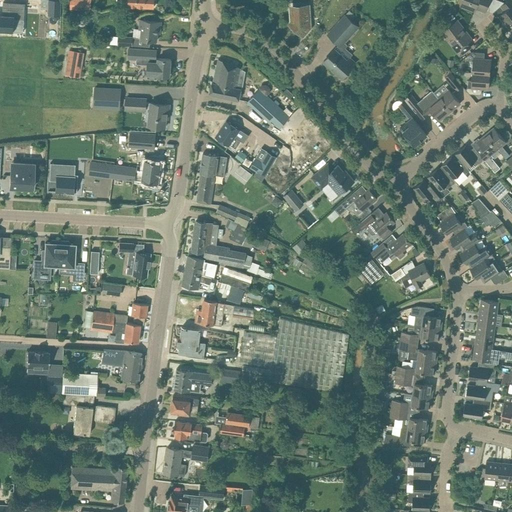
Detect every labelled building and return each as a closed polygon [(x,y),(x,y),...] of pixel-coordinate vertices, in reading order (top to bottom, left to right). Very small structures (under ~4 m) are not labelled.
[(41,0),(41,9),(49,9),(48,15),(61,16),(61,0),(41,0)] [(70,0),(70,9),(78,10),(78,0),(70,0)] [(462,0),(461,5),(475,10),(477,5),(485,9),(484,11),(485,11),(489,0),(462,0)] [(505,11),(499,16),(505,22),(508,26),(511,31),(511,6),(511,0),(507,0),(504,3),(501,6),(505,11)] [(0,30),(14,31),(14,19),(24,20),(25,4),(3,2),(3,3),(2,15),(0,14),(0,30)] [(294,21),(290,25),(303,36),(310,28),(309,4),(293,5),(294,21)] [(344,42),(358,26),(352,20),(355,16),(349,11),(328,35),(339,44),(330,54),(324,61),(337,74),(338,73),(340,75),(340,76),(342,78),(348,70),(355,63),(349,58),(352,54),(345,48),(348,45),(344,42)] [(160,29),(161,23),(161,21),(139,19),(139,29),(141,29),(140,39),(157,41),(158,28),(160,29)] [(449,26),(442,32),(443,33),(443,32),(445,31),(456,46),(455,47),(453,45),(453,46),(460,55),(463,53),(471,47),(467,42),(472,39),(457,20),(449,26)] [(132,38),(118,37),(117,44),(132,45),(132,38)] [(148,64),(147,79),(157,79),(157,75),(170,76),(171,59),(148,58),(149,50),(128,49),(128,59),(137,60),(137,64),(148,64)] [(80,77),(82,65),(84,53),(69,51),(69,53),(67,68),(65,74),(80,77)] [(468,55),(470,58),(469,65),(473,65),(472,73),(489,74),(491,59),(484,59),(484,53),(476,52),(472,52),(468,55)] [(238,88),(240,74),(245,75),(246,72),(238,67),(218,59),(213,83),(212,83),(209,94),(239,101),(241,89),(238,88)] [(462,87),(450,73),(450,74),(448,72),(445,75),(446,77),(445,77),(457,91),(462,87)] [(472,81),(468,80),(467,87),(465,89),(469,94),(473,94),(481,95),(482,89),(488,89),(489,74),(472,73),(472,81)] [(121,88),(94,87),(93,108),(120,110),(121,88)] [(259,89),(247,102),(269,123),(272,120),(280,127),(290,117),(267,96),(259,89)] [(284,92),(291,98),(294,95),(287,89),(284,92)] [(438,98),(450,112),(460,103),(449,89),(438,98)] [(439,121),(450,112),(438,98),(434,93),(420,105),(418,103),(412,107),(422,119),(428,115),(427,113),(430,110),(439,121)] [(148,126),(165,128),(166,113),(169,114),(169,104),(151,103),(146,103),(146,99),(125,98),(125,110),(145,111),(146,108),(150,109),(148,126)] [(408,118),(415,112),(406,100),(399,106),(408,118)] [(422,139),(427,135),(412,118),(407,123),(410,126),(403,132),(415,146),(423,139),(422,139)] [(227,120),(215,137),(229,146),(229,145),(236,149),(241,141),(235,136),(240,129),(227,120)] [(485,134),(497,149),(498,149),(503,155),(507,152),(502,146),(506,143),(494,127),(485,134)] [(129,147),(154,148),(155,134),(130,132),(129,147)] [(294,133),(277,156),(302,175),(319,152),(294,133)] [(476,141),(483,150),(479,154),(489,166),(492,168),(497,164),(492,158),(494,157),(491,154),(497,149),(485,134),(476,141)] [(456,154),(460,159),(467,167),(473,162),(476,165),(484,159),(486,162),(484,163),(487,168),(489,166),(479,154),(474,147),(470,151),(466,146),(456,154)] [(261,148),(250,167),(265,176),(276,157),(261,148)] [(201,173),(197,201),(207,203),(211,203),(215,175),(216,175),(224,176),(225,169),(227,156),(219,155),(213,154),(203,153),(200,172),(201,173)] [(442,165),(446,170),(456,182),(458,185),(468,178),(465,174),(470,170),(467,167),(460,159),(456,162),(452,157),(442,165)] [(161,162),(148,161),(147,171),(136,169),(137,168),(114,164),(113,165),(91,161),(89,175),(135,182),(135,179),(142,180),(142,181),(158,183),(161,162)] [(10,171),(9,187),(32,189),(34,165),(19,164),(11,163),(10,171)] [(50,166),(49,180),(50,180),(50,178),(56,179),(56,181),(55,192),(66,192),(74,193),(74,192),(77,192),(77,188),(78,182),(75,182),(75,174),(71,174),(71,166),(59,165),(51,165),(51,163),(50,163),(50,166)] [(312,177),(321,189),(331,201),(339,194),(347,188),(354,181),(348,174),(347,176),(338,165),(333,169),(328,163),(320,170),(312,177)] [(428,177),(432,182),(444,196),(445,196),(450,192),(448,188),(456,182),(446,170),(442,174),(438,168),(428,177)] [(436,202),(444,196),(432,182),(428,185),(424,180),(414,188),(425,202),(432,196),(436,202)] [(499,192),(505,187),(499,181),(490,189),(499,199),(503,196),(499,192)] [(476,189),(482,195),(487,191),(481,185),(476,189)] [(339,215),(355,202),(362,210),(356,215),(360,220),(371,211),(368,207),(377,198),(369,189),(359,197),(354,192),(334,209),(339,215)] [(291,190),(283,197),(295,211),(303,205),(291,190)] [(459,195),(464,201),(469,197),(463,191),(459,195)] [(506,207),(511,202),(511,198),(507,193),(509,191),(499,199),(506,207)] [(276,197),(273,201),(274,204),(278,207),(282,201),(276,197)] [(480,218),(483,216),(490,211),(479,198),(472,202),(477,210),(476,212),(480,218)] [(217,212),(235,220),(235,221),(238,222),(246,227),(249,221),(250,217),(238,212),(238,213),(220,204),(217,212)] [(451,206),(445,210),(450,217),(454,214),(456,213),(454,210),(451,206)] [(492,210),(481,218),(487,226),(491,223),(494,227),(501,220),(492,210)] [(371,213),(358,224),(362,228),(363,230),(366,228),(371,234),(375,234),(378,231),(385,239),(393,231),(389,227),(395,222),(387,212),(385,214),(376,221),(375,220),(375,219),(371,213)] [(452,230),(455,235),(464,229),(468,226),(464,222),(461,224),(454,214),(450,217),(440,224),(447,234),(452,230)] [(189,249),(188,255),(199,257),(200,251),(205,252),(204,256),(221,259),(220,262),(225,263),(225,264),(242,267),(242,266),(245,254),(228,251),(229,248),(216,246),(210,245),(213,223),(196,221),(192,250),(189,249)] [(234,230),(230,239),(242,245),(244,241),(264,251),(269,240),(249,231),(250,229),(246,227),(238,222),(234,230)] [(358,224),(352,229),(355,234),(362,228),(358,224)] [(499,235),(507,230),(503,225),(495,230),(499,235)] [(462,245),(465,250),(474,244),(483,238),(477,230),(469,236),(464,229),(455,235),(450,239),(457,249),(462,245)] [(403,233),(396,240),(389,246),(388,248),(383,242),(371,252),(381,264),(394,252),(400,259),(405,255),(402,251),(412,243),(403,233)] [(292,247),(299,254),(308,246),(302,239),(292,247)] [(50,265),(59,265),(60,241),(52,240),(51,243),(45,242),(44,255),(42,255),(41,260),(34,260),(33,278),(49,279),(50,265)] [(69,241),(60,241),(59,265),(67,266),(67,274),(73,274),(72,280),(83,281),(84,263),(76,262),(77,257),(74,257),(75,244),(69,244),(69,241)] [(119,242),(119,251),(129,251),(128,258),(135,259),(134,267),(126,266),(125,274),(133,275),(135,275),(135,277),(143,278),(144,276),(146,277),(148,267),(149,267),(149,263),(151,253),(139,252),(136,252),(132,251),(133,244),(133,243),(119,242)] [(472,260),(475,265),(492,254),(492,253),(487,245),(479,250),(474,244),(465,250),(460,253),(467,264),(472,260)] [(0,268),(9,269),(10,256),(9,256),(9,247),(0,246),(0,268)] [(415,248),(411,251),(416,257),(420,254),(415,248)] [(91,251),(89,273),(97,274),(99,251),(91,251)] [(472,267),(470,268),(477,279),(480,277),(484,283),(490,279),(491,278),(494,283),(495,283),(499,282),(508,276),(505,271),(502,271),(502,270),(495,260),(496,260),(492,254),(475,265),(472,267)] [(188,255),(185,270),(202,274),(203,268),(205,258),(199,257),(188,255)] [(369,262),(361,269),(368,278),(366,280),(371,285),(372,283),(383,274),(385,278),(389,275),(384,269),(382,271),(372,259),(371,258),(368,261),(369,262)] [(424,262),(415,267),(408,270),(417,288),(423,285),(421,281),(431,276),(424,262)] [(224,267),(220,280),(247,290),(252,276),(224,267)] [(391,274),(395,280),(405,274),(401,267),(391,274)] [(185,270),(181,285),(191,287),(198,289),(200,282),(210,285),(212,278),(205,276),(205,275),(202,274),(185,270)] [(218,281),(217,287),(220,288),(229,290),(228,294),(226,300),(240,304),(244,290),(231,286),(229,285),(229,284),(226,283),(226,284),(222,282),(218,281)] [(119,295),(120,286),(103,284),(102,293),(119,295)] [(196,313),(195,322),(201,322),(201,323),(222,326),(223,316),(223,312),(229,313),(233,314),(234,305),(225,303),(217,302),(217,301),(214,300),(204,299),(203,310),(200,310),(199,314),(196,313)] [(498,301),(495,301),(481,299),(479,311),(497,313),(498,301)] [(134,315),(133,322),(144,323),(147,304),(133,302),(132,306),(129,305),(128,314),(134,315)] [(376,308),(379,314),(385,311),(382,304),(376,308)] [(240,306),(239,315),(253,317),(254,309),(240,306)] [(414,325),(422,326),(441,328),(442,317),(427,315),(428,307),(417,306),(412,307),(411,315),(415,316),(414,325)] [(91,327),(90,329),(112,332),(117,332),(115,342),(123,342),(124,340),(137,342),(140,324),(144,325),(144,323),(133,322),(133,323),(126,322),(113,320),(114,313),(93,311),(91,327)] [(495,325),(497,313),(479,311),(478,323),(495,325)] [(240,364),(243,364),(241,377),(341,391),(349,334),(280,318),(280,316),(277,316),(276,323),(279,323),(277,336),(244,331),(240,364)] [(47,320),(46,337),(56,337),(56,320),(47,320)] [(493,337),(495,325),(478,323),(476,335),(493,337)] [(401,332),(400,340),(418,343),(418,337),(421,337),(429,338),(439,340),(441,328),(422,326),(414,325),(413,333),(401,332)] [(199,342),(200,339),(201,329),(182,326),(181,335),(183,335),(182,338),(179,338),(178,340),(206,343),(199,342)] [(492,349),(493,337),(476,335),(475,347),(492,349)] [(204,357),(206,343),(178,340),(177,347),(179,347),(178,354),(204,357)] [(438,351),(428,350),(417,348),(418,343),(400,340),(399,349),(409,350),(408,358),(411,359),(436,362),(438,351)] [(475,347),(473,359),(482,360),(482,362),(492,363),(496,364),(497,364),(499,350),(492,349),(475,347)] [(125,351),(103,349),(102,363),(123,365),(121,378),(138,381),(142,353),(125,351)] [(27,351),(27,367),(27,373),(36,373),(36,367),(48,368),(48,374),(47,379),(47,392),(61,392),(62,372),(63,365),(49,364),(49,352),(42,352),(42,351),(40,351),(36,350),(35,350),(35,351),(27,351)] [(414,368),(416,368),(416,371),(434,374),(436,362),(411,359),(410,368),(414,368)] [(470,366),(468,379),(476,380),(479,381),(479,380),(487,381),(494,382),(495,376),(496,364),(492,363),(482,362),(481,368),(478,368),(470,366)] [(410,368),(397,366),(396,374),(413,377),(414,368),(410,368)] [(223,368),(221,381),(239,384),(241,371),(223,368)] [(193,371),(176,369),(174,388),(190,391),(190,390),(201,391),(201,383),(212,384),(213,374),(192,372),(193,371)] [(77,393),(96,394),(96,395),(105,396),(105,388),(97,387),(98,374),(96,374),(96,371),(91,371),(91,374),(80,373),(62,372),(61,392),(77,393)] [(412,385),(413,377),(396,374),(394,383),(412,385)] [(494,382),(487,381),(479,380),(479,381),(479,386),(467,385),(465,397),(477,399),(491,401),(493,388),(499,389),(500,383),(494,382)] [(413,394),(431,397),(433,385),(414,383),(413,394)] [(58,402),(59,394),(41,393),(41,402),(58,402)] [(113,423),(115,407),(97,405),(96,409),(92,408),(94,395),(64,394),(63,403),(76,405),(72,432),(89,434),(91,417),(95,418),(95,421),(113,423)] [(430,408),(431,397),(413,394),(411,405),(430,408)] [(191,397),(183,396),(173,395),(171,413),(189,415),(197,416),(199,398),(191,397)] [(511,396),(506,395),(504,401),(501,418),(511,421),(511,417),(511,396)] [(490,409),(491,401),(477,399),(476,405),(465,403),(463,416),(482,419),(483,408),(490,409)] [(391,408),(408,411),(409,402),(392,400),(391,408)] [(390,415),(390,417),(403,419),(402,420),(402,427),(427,431),(428,420),(418,418),(410,417),(407,417),(408,411),(391,408),(390,415)] [(225,424),(250,427),(258,428),(259,417),(251,416),(251,414),(227,411),(225,424)] [(327,431),(338,432),(339,419),(337,419),(338,416),(330,415),(330,419),(328,418),(327,431)] [(207,432),(202,431),(203,425),(192,423),(175,421),(174,432),(175,432),(175,437),(186,439),(186,440),(194,441),(194,440),(206,441),(207,440),(208,434),(207,432)] [(225,424),(221,423),(220,433),(243,436),(244,428),(250,429),(250,427),(225,424)] [(425,442),(427,431),(402,427),(401,427),(399,436),(385,434),(384,442),(403,445),(403,439),(425,442)] [(229,444),(227,441),(224,440),(221,442),(220,446),(222,449),(226,449),(229,447),(229,444)] [(191,457),(191,459),(207,461),(209,447),(193,445),(192,451),(191,457)] [(179,474),(185,475),(187,464),(180,463),(181,456),(191,457),(192,451),(182,449),(167,447),(164,472),(178,475),(179,474)] [(266,464),(267,454),(255,453),(254,462),(266,464)] [(425,457),(408,456),(408,467),(414,467),(413,474),(424,474),(424,475),(431,475),(432,463),(425,462),(425,457)] [(484,479),(496,480),(498,462),(486,461),(484,479)] [(498,462),(496,480),(508,481),(510,464),(498,462)] [(111,469),(71,467),(70,488),(112,490),(111,496),(109,496),(109,499),(110,499),(110,500),(123,501),(127,467),(111,466),(111,469)] [(385,473),(385,484),(393,481),(393,473),(385,473)] [(424,480),(424,475),(424,474),(413,474),(409,474),(409,484),(413,484),(413,492),(424,492),(430,493),(431,480),(424,480)] [(168,504),(167,506),(168,508),(168,510),(186,511),(200,511),(201,508),(203,497),(223,499),(224,496),(224,493),(225,490),(225,487),(207,485),(200,484),(199,496),(185,495),(185,498),(179,497),(172,496),(171,501),(169,501),(169,503),(168,504)] [(243,493),(242,503),(251,504),(252,504),(253,491),(253,488),(243,487),(243,493)] [(423,498),(424,492),(413,492),(409,492),(408,502),(412,502),(412,509),(423,510),(429,510),(430,510),(430,498),(423,498)]
